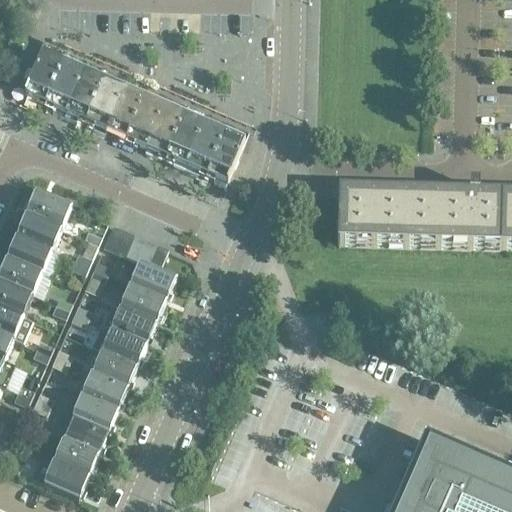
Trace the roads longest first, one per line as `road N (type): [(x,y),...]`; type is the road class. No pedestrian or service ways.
road 1 (residential): [(140,511),(253,251)]
road 2 (residential): [(253,251),(19,152)]
road 3 (residential): [(293,9),(61,0)]
road 4 (unclassified): [(511,163),(281,162)]
road 5 (residential): [(281,162),(293,9)]
